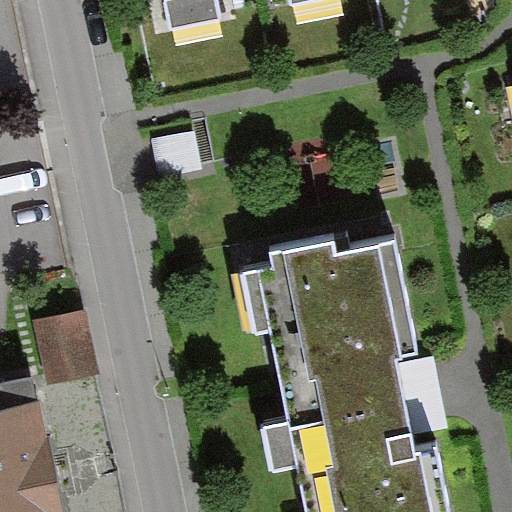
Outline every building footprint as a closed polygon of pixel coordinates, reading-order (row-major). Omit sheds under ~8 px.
[(153,0),(159,37),(223,26),(217,0),(278,0),(279,8),(325,0),(153,0)] [(511,74),(495,77),(508,155),(511,154),(511,74)] [(334,256),(332,242),(266,255),(269,268),(253,271),(302,511),(447,511),(436,452),(413,456),(393,355),(414,351),(392,244),(334,256)] [(85,311),(35,322),(48,383),(98,373),(85,311)] [(60,511),(53,475),(33,378),(0,384),(0,511),(60,511)]
